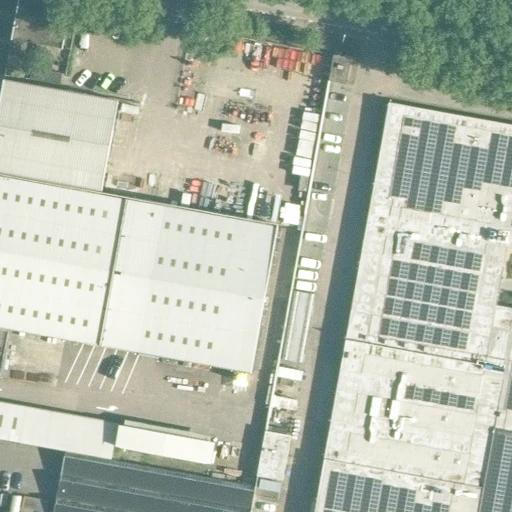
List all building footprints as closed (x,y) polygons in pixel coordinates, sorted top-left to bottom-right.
[(18,0),(11,40),(37,45),(44,3),(30,0),(18,0)] [(69,7),(44,3),(37,45),(62,49),(71,6),(70,5),(69,7)] [(350,58),(334,55),(329,81),(346,84),(351,58),(350,58)] [(62,74),(32,68),(30,79),(60,85),(62,74)] [(0,100),(0,127),(110,147),(118,101),(4,80),(0,100)] [(511,125),(388,104),(345,341),(511,371),(511,125)] [(0,327),(7,328),(56,337),(252,372),(278,225),(101,194),(110,147),(0,127),(0,327)] [(304,363),(316,293),(295,289),(283,360),(304,363)] [(511,511),(511,371),(345,341),(314,511),(511,511)] [(266,426),(257,476),(282,480),(290,436),(286,435),(287,430),(266,426)] [(250,511),(255,485),(65,451),(53,511),(250,511)] [(260,480),(258,489),(279,493),(281,484),(260,480)] [(24,496),(21,508),(43,511),(46,511),(48,501),(24,496)]
